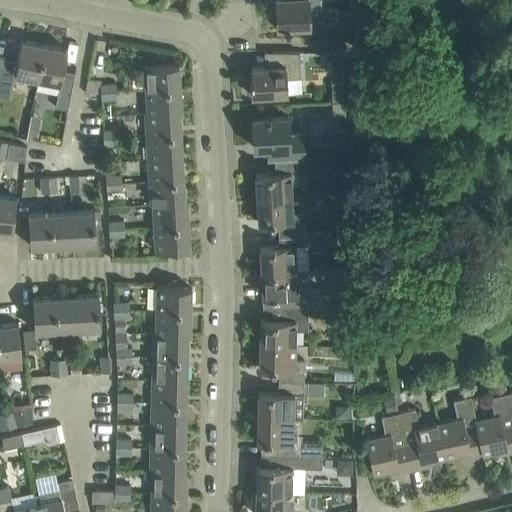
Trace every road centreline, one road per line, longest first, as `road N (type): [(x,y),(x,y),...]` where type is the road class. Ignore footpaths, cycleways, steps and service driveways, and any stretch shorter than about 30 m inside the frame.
road 1 (residential): [(219,511),(224,268)]
road 2 (residential): [(224,268),(205,39)]
road 3 (residential): [(205,39),(3,0)]
road 4 (residential): [(21,274),(224,268)]
